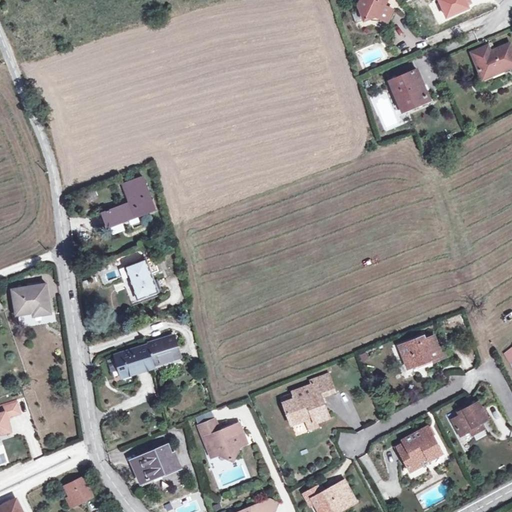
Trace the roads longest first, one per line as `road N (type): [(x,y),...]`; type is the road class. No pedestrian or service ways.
road 1 (residential): [(0,36),(54,171),(94,448),(133,511)]
road 2 (residential): [(511,412),(488,375),(355,439)]
